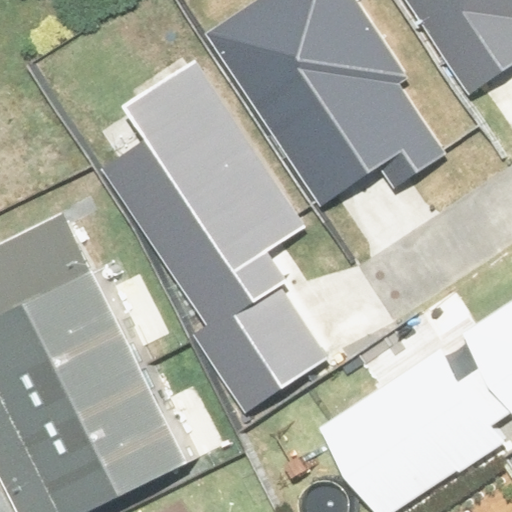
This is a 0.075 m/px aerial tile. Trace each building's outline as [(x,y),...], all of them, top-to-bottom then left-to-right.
[(359,0),(272,0),(220,36),(330,197),(395,153),(417,184),(454,159),(402,83),(412,77),(359,0)] [(511,0),(415,0),(473,86),(511,59),(511,0)] [(204,328),(258,407),(330,358),(261,258),(310,225),(197,59),(131,103),(156,140),(110,171),(213,322),(204,328)] [(97,511),(200,462),(81,217),(0,256),(0,444),(32,511),(97,511)] [(511,383),(511,311),(479,333),(511,383)] [(403,511),(511,443),(511,441),(456,352),(335,428),(387,511),(403,511)]
